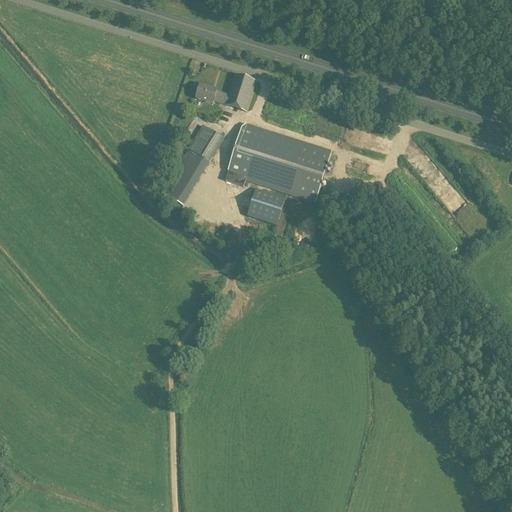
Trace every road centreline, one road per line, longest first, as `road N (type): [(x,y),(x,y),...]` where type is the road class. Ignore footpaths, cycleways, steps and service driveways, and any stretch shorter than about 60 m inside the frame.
road 1 (unclassified): [(511,154),(17,0)]
road 2 (primary): [(511,126),(106,0)]
road 3 (track): [(237,266),(173,359),(175,511)]
road 4 (track): [(0,464),(30,486),(111,511)]
